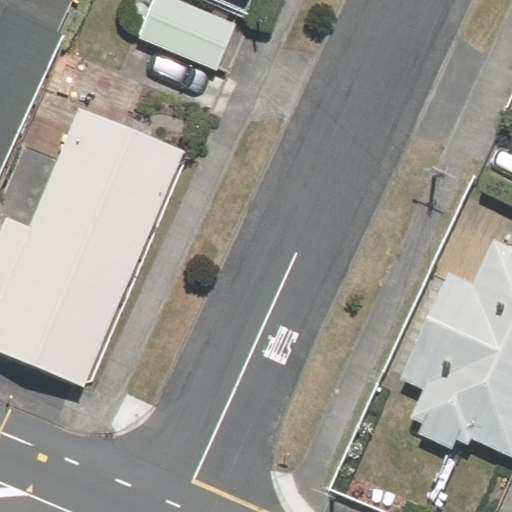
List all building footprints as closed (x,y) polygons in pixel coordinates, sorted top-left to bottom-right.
[(154,0),(135,43),(217,80),(241,28),(180,0),(154,0)] [(180,0),(241,28),(253,0),(180,0)] [(0,149),(50,39),(0,16),(0,149)] [(0,362),(72,395),(183,154),(74,104),(19,224),(0,215),(0,362)] [(477,282),(458,274),(405,392),(430,403),(411,445),(511,489),(511,257),(492,249),(477,282)]
